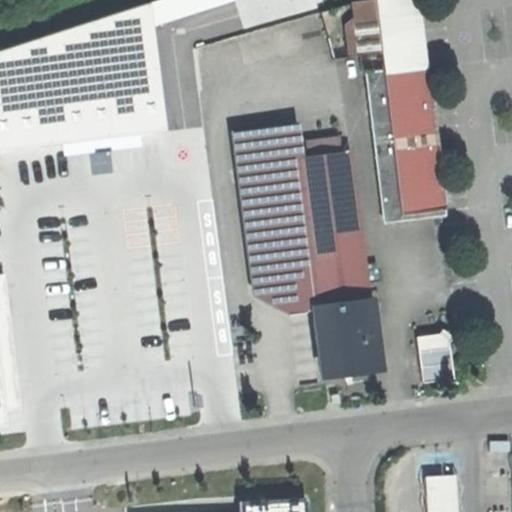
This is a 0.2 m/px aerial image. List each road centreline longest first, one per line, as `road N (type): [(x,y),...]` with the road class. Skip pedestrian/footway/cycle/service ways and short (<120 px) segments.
road 1 (residential): [(0,469),(361,424)]
road 2 (residential): [(361,424),(511,404)]
